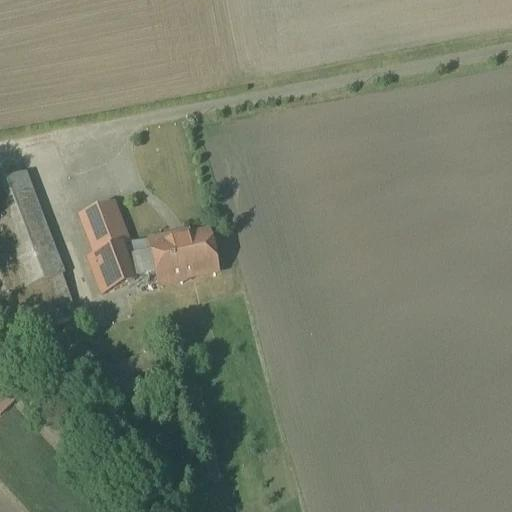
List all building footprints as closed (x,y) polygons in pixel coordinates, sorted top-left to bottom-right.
[(62,280),(23,178),(0,186),(0,275),(9,299),(62,280)] [(149,246),(128,248),(113,208),(80,221),(95,260),(120,250),(126,265),(152,259),(149,246)] [(170,241),(149,246),(159,291),(186,285),(185,283),(216,277),(207,237),(171,245),(170,241)] [(95,260),(88,263),(101,299),(134,287),(133,284),(126,265),(120,250),(95,260)] [(152,259),(126,265),(133,284),(157,279),(152,259)] [(9,299),(0,302),(0,350),(75,318),(62,280),(9,299)] [(154,356),(101,374),(107,390),(130,382),(131,384),(142,380),(141,378),(160,371),(154,356)]
